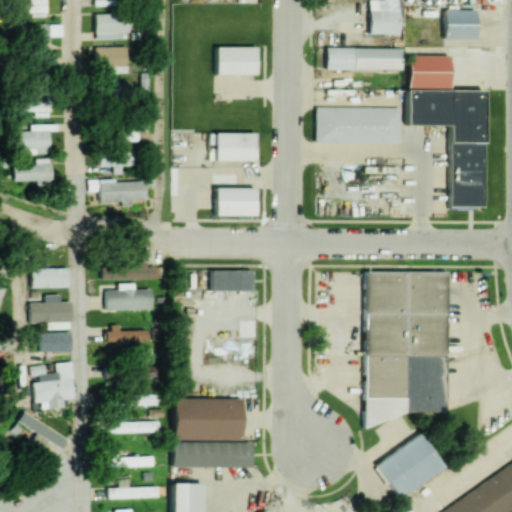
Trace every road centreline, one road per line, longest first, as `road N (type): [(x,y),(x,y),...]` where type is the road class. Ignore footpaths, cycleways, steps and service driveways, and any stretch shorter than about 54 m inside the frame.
road 1 (residential): [(165,239),(511,241)]
road 2 (residential): [(287,241),(289,0)]
road 3 (residential): [(312,448),(296,424),(285,376),(287,241)]
